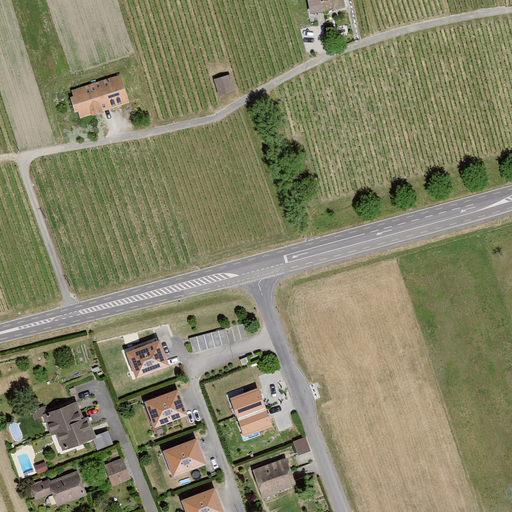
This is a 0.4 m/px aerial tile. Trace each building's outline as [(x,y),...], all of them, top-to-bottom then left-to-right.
[(307,0),(310,16),(345,8),(343,0),(307,0)] [(120,75),(71,91),(74,97),(70,98),(75,114),(78,113),(80,119),(129,104),(120,75)] [(230,75),(214,80),(219,97),(235,92),(230,75)] [(230,344),(226,329),(189,339),(193,353),(230,344)] [(170,368),(160,342),(126,354),(136,380),(170,368)] [(273,428),(258,389),(230,399),(245,438),(273,428)] [(188,417),(178,391),(144,404),(154,430),(188,417)] [(84,415),(78,399),(43,413),(51,433),(56,431),(62,447),(92,436),(97,434),(88,413),(84,415)] [(47,411),(44,403),(31,408),(34,416),(47,411)] [(97,434),(92,436),(97,449),(113,442),(108,429),(97,434)] [(310,450),(305,437),(292,442),(296,455),(310,450)] [(206,466),(196,440),(163,453),(173,479),(206,466)] [(131,477),(123,456),(105,463),(113,484),(131,477)] [(295,488),(285,459),(251,470),(262,500),(295,488)] [(49,469),(46,461),(35,465),(38,473),(49,469)] [(88,493),(80,471),(50,482),(49,479),(30,486),(35,499),(53,492),(58,504),(88,493)] [(223,511),(215,490),(181,502),(184,511),(223,511)]
